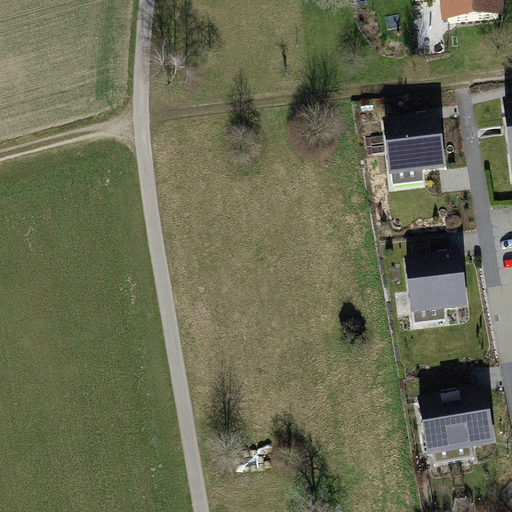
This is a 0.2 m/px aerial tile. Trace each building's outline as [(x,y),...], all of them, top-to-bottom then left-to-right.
[(405,0),(406,3),(435,0),(437,24),(499,19),(496,0),(405,0)] [(511,101),(498,103),(505,178),(511,176),(511,101)] [(433,112),(376,119),(385,175),(442,168),(433,112)] [(455,250),(399,258),(407,314),(464,307),(455,250)] [(482,388),(412,398),(420,455),(490,445),(482,388)]
